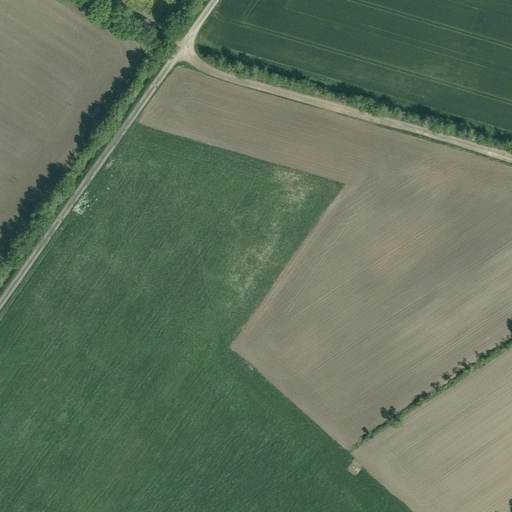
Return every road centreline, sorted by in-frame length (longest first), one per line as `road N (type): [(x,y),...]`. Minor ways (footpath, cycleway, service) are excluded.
road 1 (residential): [(207,0),(0,299)]
road 2 (track): [(511,152),(208,62),(176,42)]
